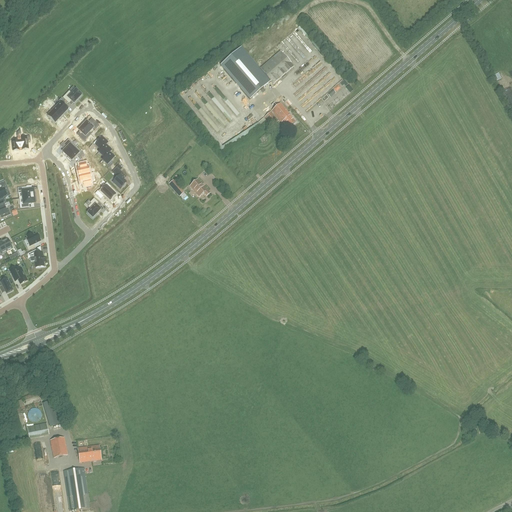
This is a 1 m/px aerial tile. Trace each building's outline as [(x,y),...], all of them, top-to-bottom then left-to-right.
[(280,52),(269,61),(235,91),(245,103),(270,82),(273,85),(293,67),(290,64),(291,64),(280,52)] [(331,91),(334,95),(340,90),(343,94),(348,90),(351,93),(354,90),(350,85),(349,85),(345,80),(331,91)] [(69,91),(63,98),(69,104),(71,101),(73,103),(74,104),(82,95),(76,90),(72,94),(69,91)] [(337,104),(345,99),(344,96),(335,102),(337,104)] [(209,110),(207,112),(222,131),(233,122),(225,113),(226,112),(216,98),(205,106),(209,110)] [(59,103),(56,107),(64,114),(68,110),(63,105),(65,103),(61,99),(58,101),(59,103)] [(289,128),(295,123),(289,116),(290,115),(280,104),(272,112),(281,122),(283,121),(289,128)] [(56,107),(52,113),(59,119),(64,114),(56,107)] [(218,134),(220,132),(202,109),(197,112),(210,129),(213,127),(218,134)] [(52,113),(48,117),(55,124),(59,119),(52,113)] [(272,126),(278,121),(270,113),(265,118),(272,126)] [(87,122),(82,126),(91,134),(99,126),(94,121),(91,124),(92,124),(91,126),(90,125),(87,122)] [(82,126),(78,130),(82,134),(81,135),(79,137),(84,142),(91,134),(82,126)] [(16,141),(12,142),(13,151),(19,150),(19,148),(22,148),(21,139),(20,130),(17,134),(17,139),(16,140),(16,141)] [(21,139),(22,148),(22,150),(25,150),(28,149),(28,143),(30,143),(30,137),(26,137),(27,138),(21,139)] [(64,150),(62,152),(67,157),(76,147),(72,143),(68,139),(64,144),(67,147),(64,150)] [(97,140),(93,144),(101,151),(105,146),(107,144),(102,139),(99,142),(97,140)] [(101,151),(99,153),(104,159),(109,154),(111,151),(105,146),(101,151)] [(76,147),(67,157),(68,157),(67,158),(70,161),(71,160),(72,161),(77,156),(80,159),(84,154),(81,151),(80,151),(76,147)] [(104,159),(102,161),(110,168),(113,164),(111,162),(114,158),(109,154),(104,159)] [(77,169),(76,169),(78,177),(90,174),(88,166),(86,166),(86,163),(80,164),(79,164),(80,168),(77,169)] [(117,168),(112,173),(118,178),(113,183),(120,189),(126,183),(123,180),(124,179),(122,178),(124,175),(120,171),(117,168)] [(90,174),(78,177),(80,185),(81,184),(83,184),(84,188),(87,187),(91,186),(92,186),(91,185),(91,182),(92,182),(90,174)] [(190,187),(193,190),(196,194),(199,197),(204,193),(206,196),(210,193),(206,189),(198,180),(190,187)] [(98,191),(95,194),(100,200),(101,200),(105,196),(108,199),(110,201),(115,195),(107,187),(105,189),(101,193),(98,191)] [(26,188),(18,189),(18,193),(22,192),(23,198),(35,197),(34,193),(33,190),(32,190),(27,191),(27,188),(26,188)] [(24,204),(20,205),(20,209),(29,208),(29,205),(34,204),(35,204),(34,201),(35,201),(35,197),(23,198),(24,204)] [(91,210),(87,214),(93,218),(96,214),(97,215),(97,214),(98,213),(100,210),(99,208),(96,206),(98,203),(94,199),(90,203),(91,204),(88,207),(91,210)] [(5,208),(0,209),(0,216),(4,215),(5,217),(11,215),(9,210),(6,211),(5,208)] [(30,246),(27,248),(28,251),(35,248),(34,245),(39,242),(40,241),(41,240),(39,236),(38,236),(37,234),(33,236),(33,234),(27,237),(28,239),(26,239),(26,240),(30,246)] [(2,243),(6,252),(12,249),(8,240),(2,243)] [(37,250),(27,254),(28,258),(30,258),(34,257),(35,262),(36,268),(44,267),(43,262),(44,262),(44,258),(43,258),(42,254),(41,254),(38,254),(37,250)] [(27,281),(21,269),(17,271),(16,268),(10,271),(13,277),(15,282),(18,280),(20,284),(27,281)] [(13,291),(7,280),(3,282),(1,278),(0,279),(0,288),(3,287),(5,292),(6,294),(9,292),(10,292),(13,291)] [(20,408),(43,400),(40,392),(21,398),(22,400),(18,401),(20,407),(20,408)] [(53,401),(46,403),(53,427),(60,425),(53,401)] [(18,435),(26,434),(22,414),(21,414),(20,407),(12,408),(14,416),(13,416),(18,435)] [(41,416),(41,415),(41,414),(41,413),(40,412),(40,411),(39,411),(39,410),(38,410),(37,409),(36,409),(35,409),(34,409),(33,409),(32,409),(31,409),(31,410),(30,410),(29,411),(29,412),(28,412),(28,413),(28,414),(27,414),(27,415),(27,416),(27,417),(28,417),(28,418),(28,419),(29,420),(29,421),(30,421),(31,422),(32,422),(33,422),(34,423),(35,423),(36,422),(37,422),(38,422),(38,421),(39,421),(40,420),(40,419),(41,419),(41,418),(41,417),(41,416)] [(49,436),(46,424),(27,428),(29,440),(49,436)] [(64,438),(50,441),(54,459),(67,456),(64,438)] [(80,463),(96,461),(101,460),(99,446),(78,449),(80,463)] [(90,509),(88,496),(84,469),(63,472),(69,511),(90,509)] [(61,487),(60,475),(53,476),(53,488),(61,487)]
